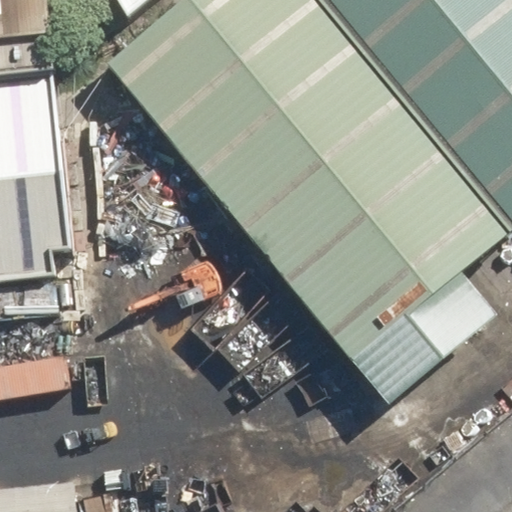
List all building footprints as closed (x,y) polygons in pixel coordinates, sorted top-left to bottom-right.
[(0,0),(0,287),(74,280),(43,0),(0,0)] [(508,233),(314,0),(198,0),(110,75),(396,408),(495,323),(454,275),(508,233)] [(115,0),(129,21),(154,0),(115,0)] [(511,0),(314,0),(508,233),(511,229),(511,0)] [(81,511),(79,486),(0,494),(0,511),(81,511)]
